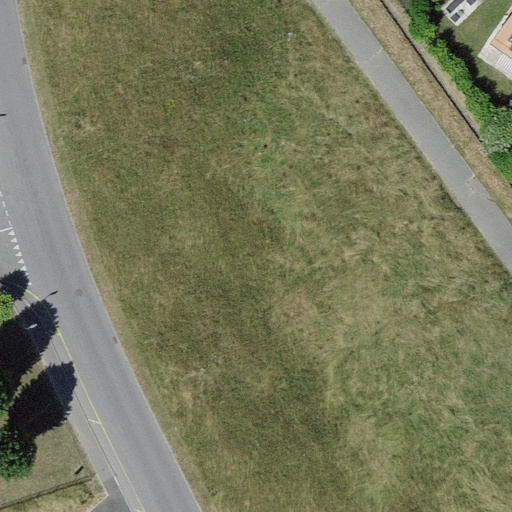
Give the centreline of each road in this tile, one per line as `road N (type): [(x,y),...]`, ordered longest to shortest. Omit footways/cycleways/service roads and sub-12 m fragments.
road 1 (track): [(511,268),(319,0)]
road 2 (residential): [(41,220),(168,511)]
road 3 (residential): [(0,44),(41,220)]
